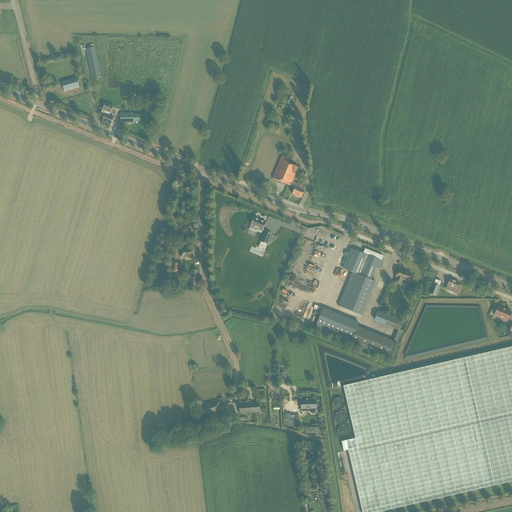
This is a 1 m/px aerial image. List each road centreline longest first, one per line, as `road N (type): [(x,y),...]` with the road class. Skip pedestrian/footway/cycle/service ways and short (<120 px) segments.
road 1 (secondary): [(511,287),(202,171)]
road 2 (unclassified): [(236,414),(233,359),(200,267),(202,171)]
road 3 (secondary): [(202,171),(35,102)]
